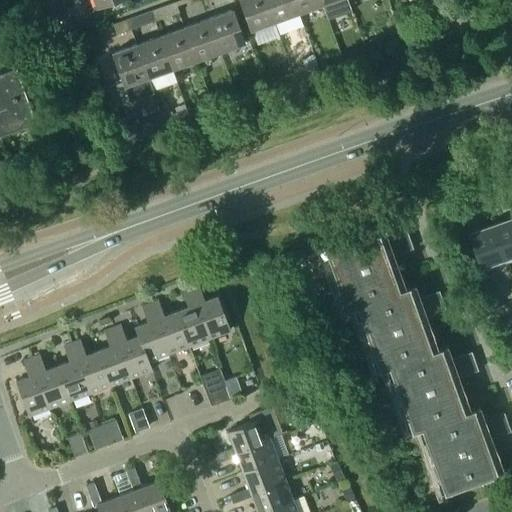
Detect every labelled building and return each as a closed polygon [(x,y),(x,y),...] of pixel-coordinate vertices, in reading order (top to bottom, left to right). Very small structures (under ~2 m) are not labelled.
[(240,0),(251,29),(274,21),(266,0),(240,0)] [(266,0),(274,21),(298,12),(294,0),(266,0)] [(294,0),(298,12),(322,4),(320,0),(294,0)] [(347,0),(320,0),(322,4),(328,19),(351,11),(347,0)] [(174,2),(160,7),(164,17),(178,12),(174,2)] [(231,9),(207,18),(219,52),(244,43),(231,9)] [(151,10),(137,15),(140,25),(155,20),(151,10)] [(64,12),(52,16),(52,17),(57,32),(58,31),(69,27),(64,12)] [(184,26),(197,60),(219,52),(207,18),(184,26)] [(127,19),(113,24),(116,34),(131,29),(127,19)] [(184,26),(160,35),(172,69),(197,60),(184,26)] [(148,77),(172,69),(160,35),(136,43),(148,77)] [(383,35),(366,41),(370,52),(387,46),(383,35)] [(136,43),(111,52),(129,101),(153,92),(148,77),(136,43)] [(0,130),(34,119),(15,65),(1,70),(0,67),(0,130)] [(303,68),(293,71),(296,80),(306,76),(303,68)] [(291,72),(279,76),(283,85),(294,81),(291,72)] [(246,90),(236,93),(239,104),(249,100),(246,90)] [(186,108),(162,117),(168,132),(191,123),(186,108)] [(168,132),(161,113),(138,121),(134,112),(120,118),(131,146),(168,132)] [(506,190),(492,195),(496,206),(510,200),(506,190)] [(483,198),(468,203),(472,214),(486,209),(483,198)] [(503,258),(511,254),(511,216),(491,224),(503,258)] [(479,267),(503,258),(491,224),(467,234),(479,267)] [(345,310),(355,307),(399,290),(387,258),(413,249),(406,229),(380,239),(375,226),(321,245),(345,310)] [(199,285),(190,288),(208,338),(229,330),(217,296),(204,300),(199,285)] [(378,371),(387,367),(431,352),(420,320),(445,310),(438,291),(412,300),(407,287),(399,290),(355,307),(378,371)] [(187,307),(175,311),(188,345),(208,338),(190,288),(182,292),(187,307)] [(158,300),(150,303),(168,353),(188,345),(175,311),(164,315),(158,300)] [(148,360),(168,353),(150,303),(141,307),(147,322),(134,326),(137,335),(138,335),(147,361),(148,360)] [(112,328),(130,377),(151,369),(148,360),(147,361),(138,335),(137,335),(126,340),(120,325),(112,328)] [(109,346),(97,350),(110,385),(130,377),(112,328),(103,331),(109,346)] [(90,392),(110,385),(97,350),(85,355),(80,340),(71,343),(90,392)] [(68,361),(57,365),(69,400),(90,392),(71,343),(63,346),(68,361)] [(410,433),(420,429),(463,412),(452,380),(478,371),(471,352),(444,362),(440,349),(431,352),(387,367),(410,433)] [(49,407),(69,400),(57,365),(45,370),(39,355),(31,358),(49,407)] [(28,415),(49,407),(31,358),(22,361),(28,376),(15,381),(28,415)] [(225,400),(230,398),(220,368),(214,370),(225,400)] [(241,394),(235,377),(226,380),(232,397),(241,394)] [(205,382),(167,395),(175,419),(213,406),(205,382)] [(214,454),(216,458),(269,438),(282,434),(271,406),(248,415),(250,421),(227,430),(233,447),(214,454)] [(473,409),(463,412),(420,429),(443,493),(496,474),(484,441),(510,432),(503,413),(478,422),(473,409)] [(124,417),(96,425),(101,444),(129,437),(124,417)] [(277,459),(269,438),(216,458),(217,463),(236,455),(242,472),(277,459)] [(284,479),(277,459),(242,472),(248,488),(229,495),(231,499),(284,479)] [(336,462),(329,465),(336,478),(343,475),(336,462)] [(134,467),(130,469),(145,511),(169,511),(158,480),(141,487),(134,467)] [(133,490),(117,496),(122,511),(145,511),(130,469),(126,470),(133,490)] [(251,496),(257,511),(292,499),(284,479),(231,499),(232,503),(251,496)] [(96,505),(98,511),(122,511),(117,496),(101,502),(93,482),(85,485),(93,506),(96,505)] [(350,486),(342,489),(346,501),(354,498),(350,486)] [(296,511),(292,499),(257,511),(296,511)]
